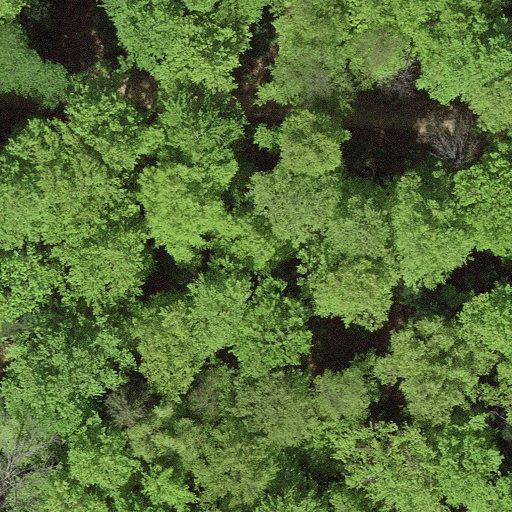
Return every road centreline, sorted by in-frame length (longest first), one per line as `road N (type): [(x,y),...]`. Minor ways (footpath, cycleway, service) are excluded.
road 1 (track): [(0,87),(114,86),(511,134)]
road 2 (track): [(511,350),(438,362),(250,360),(0,390)]
